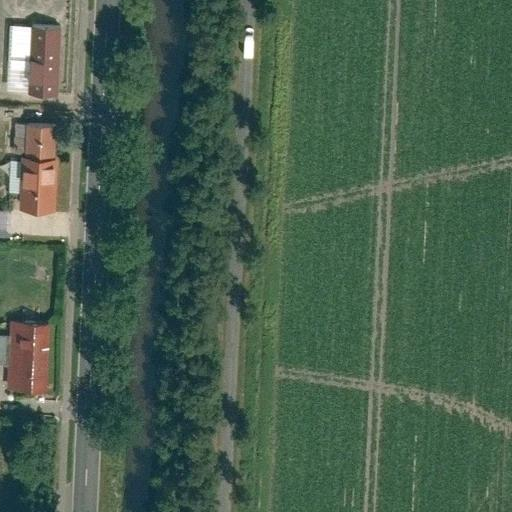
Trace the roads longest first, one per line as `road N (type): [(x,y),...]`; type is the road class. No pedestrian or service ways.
road 1 (unclassified): [(223,511),(249,0)]
road 2 (tertiary): [(80,511),(104,0)]
